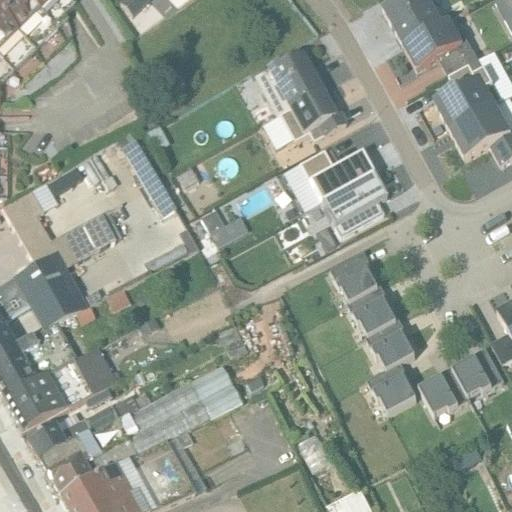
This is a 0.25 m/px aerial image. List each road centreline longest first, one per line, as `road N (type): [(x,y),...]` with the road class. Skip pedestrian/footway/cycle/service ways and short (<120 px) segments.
road 1 (residential): [(317,0),(436,207)]
road 2 (residential): [(436,207),(399,228),(439,304),(511,264)]
road 3 (unknown): [(99,0),(112,35),(108,69),(62,148)]
